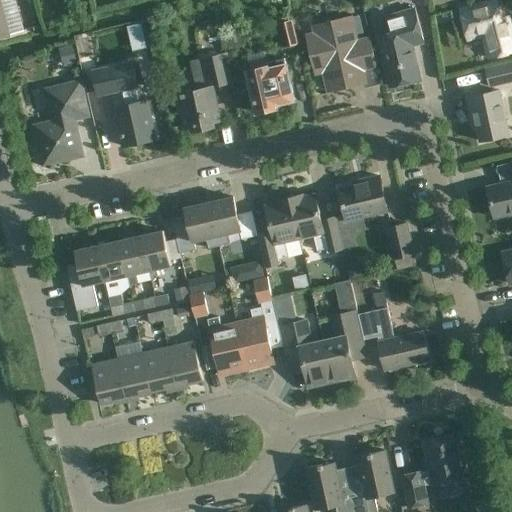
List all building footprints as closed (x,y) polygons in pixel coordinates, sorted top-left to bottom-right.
[(0,37),(9,35),(0,1),(0,37)] [(496,1),(461,9),(468,39),(483,36),(489,58),(511,51),(511,29),(509,18),(500,20),(496,1)] [(378,36),(390,86),(421,78),(413,45),(424,42),(414,8),(387,16),(392,33),(378,36)] [(326,69),(331,91),(368,82),(365,71),(378,68),(371,40),(355,44),(352,34),(362,31),(359,16),(349,18),(349,17),(316,25),(318,35),(307,38),(315,71),(326,69)] [(298,44),(292,20),(277,24),(283,48),(298,44)] [(228,53),(199,59),(205,88),(235,82),(228,53)] [(112,109),(122,150),(159,141),(150,100),(139,103),(135,88),(138,87),(131,60),(92,70),(98,97),(123,91),(127,106),(112,109)] [(244,73),(254,115),(275,110),(275,107),(292,102),(283,60),(263,65),(264,68),(244,73)] [(490,86),(511,81),(511,60),(485,67),(490,86)] [(38,163),(43,166),(75,158),(78,154),(73,132),(71,133),(68,121),(84,117),(76,82),(41,91),(50,127),(31,131),(38,163)] [(191,130),(192,134),(212,129),(212,125),(219,124),(211,88),(203,90),(204,92),(185,96),(185,94),(175,96),(183,132),(191,130)] [(472,115),(479,142),(507,136),(497,91),(466,98),(469,116),(472,115)] [(511,180),(486,187),(493,218),(511,214),(511,162),(511,163),(511,180)] [(341,189),(348,218),(385,209),(378,178),(368,180),(369,183),(341,189)] [(326,249),(327,252),(342,249),(340,236),(338,228),(337,228),(335,217),(322,220),(315,194),(291,199),(300,238),(313,235),(317,250),(326,249)] [(217,196),(208,197),(219,245),(229,243),(227,233),(239,230),(241,239),(258,236),(252,211),(236,214),(232,198),(218,201),(217,196)] [(172,219),(180,253),(196,249),(193,240),(206,237),(209,248),(219,245),(208,197),(195,200),(196,206),(183,209),(184,216),(172,219)] [(266,205),(272,231),(258,234),(266,268),(281,264),(280,259),(289,256),(286,241),(300,238),(291,199),(266,205)] [(393,260),(413,255),(405,224),(386,229),(393,260)] [(137,237),(145,272),(167,266),(159,232),(137,237)] [(136,273),(145,272),(137,237),(115,242),(123,277),(127,276),(129,284),(138,282),(136,273)] [(123,277),(115,242),(93,247),(101,282),(123,277)] [(101,282),(93,247),(71,252),(79,287),(73,288),(78,310),(98,306),(93,283),(101,282)] [(511,283),(511,251),(501,254),(509,284),(511,283)] [(265,275),(262,262),(249,265),(252,278),(265,275)] [(212,274),(188,279),(191,294),(215,288),(212,274)] [(273,300),(267,276),(253,280),(259,303),(273,300)] [(209,315),(203,291),(190,295),(195,318),(209,315)] [(129,303),(123,304),(120,292),(109,295),(114,316),(131,312),(129,303)] [(378,339),(385,370),(430,359),(423,331),(394,338),(384,292),(373,294),(376,310),(358,314),(365,342),(378,339)] [(151,298),(153,307),(169,303),(167,294),(151,298)] [(129,303),(131,312),(153,307),(151,298),(129,303)] [(237,322),(248,370),(271,364),(268,349),(272,348),(264,315),(262,307),(251,310),(253,318),(237,322)] [(160,311),(162,320),(174,318),(172,308),(160,311)] [(324,342),(333,383),(355,378),(348,347),(365,343),(365,342),(358,314),(357,310),(330,315),(336,340),(324,342)] [(162,320),(160,311),(148,314),(150,323),(162,320)] [(221,360),(224,375),(248,370),(237,322),(220,326),(218,318),(208,320),(210,328),(209,328),(217,361),(221,360)] [(301,357),(308,389),(333,383),(324,342),(314,345),(307,318),(279,325),(287,361),(301,357)] [(110,323),(112,332),(123,329),(121,320),(110,323)] [(112,332),(110,323),(97,325),(99,335),(112,332)] [(194,343),(168,348),(176,384),(202,378),(194,343)] [(168,348),(143,354),(151,390),(176,384),(168,348)] [(143,354),(118,360),(126,395),(151,390),(143,354)] [(118,360),(92,366),(101,401),(126,395),(118,360)] [(401,475),(408,508),(429,504),(425,484),(435,482),(464,476),(455,436),(426,442),(433,470),(422,473),(422,470),(401,475)] [(348,468),(357,511),(377,511),(374,495),(392,491),(384,452),(371,455),(371,456),(360,459),(361,465),(348,468)] [(335,503),(337,511),(357,511),(348,468),(335,470),(333,464),(322,467),(322,465),(309,468),(317,507),(335,503)]
